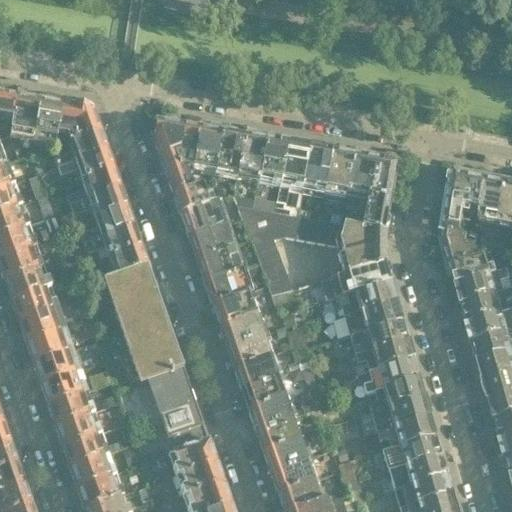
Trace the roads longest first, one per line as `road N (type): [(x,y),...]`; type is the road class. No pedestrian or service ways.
road 1 (residential): [(255,511),(205,345),(192,328),(107,80)]
road 2 (residential): [(430,140),(413,257),(482,511)]
road 3 (residential): [(430,140),(107,80)]
road 4 (unclassified): [(511,47),(200,0)]
road 5 (residential): [(0,343),(55,511)]
